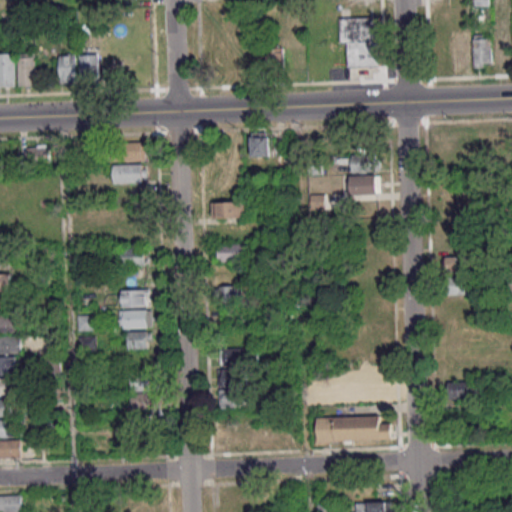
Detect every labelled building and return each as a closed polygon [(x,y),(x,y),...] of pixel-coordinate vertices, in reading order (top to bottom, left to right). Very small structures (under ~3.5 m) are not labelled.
[(340,42),(349,42),(349,67),(380,67),(380,17),(340,17),(340,42)] [(453,35),(453,68),(471,68),(471,35),(453,35)] [(473,67),(491,67),(491,35),(473,35),(473,67)] [(494,36),(494,63),(511,63),(511,36),(494,36)] [(244,78),(244,47),(224,47),(224,78),(244,78)] [(267,71),(285,71),(285,47),(267,47),(267,71)] [(15,53),(0,53),(0,86),(15,87),(15,53)] [(35,86),(35,53),(19,53),(19,86),(35,86)] [(77,54),(60,54),(60,83),(77,83),(77,54)] [(99,80),(99,54),(80,54),(80,80),(99,80)] [(251,157),(272,157),(272,132),(251,132),(251,157)] [(145,160),(145,141),(113,141),(113,160),(145,160)] [(19,165),(51,165),(51,146),(20,146),(19,165)] [(352,155),(352,171),(373,171),(373,155),(352,155)] [(114,182),(148,182),(148,164),(114,164),(114,182)] [(381,175),(351,175),(351,193),(381,193),(381,175)] [(212,202),(212,217),(244,217),(244,202),(212,202)] [(218,261),(247,261),(247,243),(218,243),(218,261)] [(121,248),(121,265),(146,265),(146,248),(121,248)] [(464,270),(464,256),(447,256),(447,270),(464,270)] [(12,273),(0,273),(0,291),(12,291),(12,273)] [(472,294),(472,276),(445,276),(445,294),(472,294)] [(246,286),(217,286),(217,303),(246,303),(246,286)] [(121,306),(150,306),(150,289),(121,289),(121,306)] [(152,310),(120,310),(120,328),(152,328),(152,310)] [(0,332),(19,332),(19,313),(0,313),(0,332)] [(128,348),(151,348),(151,331),(128,331),(128,348)] [(20,336),(0,336),(0,375),(17,375),(17,354),(20,354),(20,336)] [(250,386),(250,348),(219,348),(220,386),(250,386)] [(131,410),(154,410),(154,376),(131,376),(131,410)] [(0,394),(16,394),(16,378),(0,377),(0,394)] [(448,382),(448,396),(484,396),(484,382),(448,382)] [(351,384),(351,401),(379,401),(379,384),(351,384)] [(220,408),(250,408),(250,389),(220,389),(220,408)] [(14,398),(0,398),(0,415),(14,415),(14,398)] [(316,417),(317,442),(392,440),(392,424),(382,424),(381,415),(316,417)] [(0,436),(20,437),(20,419),(0,418),(0,436)] [(250,448),(250,430),(224,430),(225,448),(250,448)] [(298,432),(281,432),(281,448),(298,448),(298,432)] [(22,439),(0,439),(0,458),(22,458),(22,439)] [(0,511),(22,511),(22,495),(0,495),(0,511)] [(351,511),(388,511),(389,502),(355,502),(355,511),(352,511),(351,511)]
